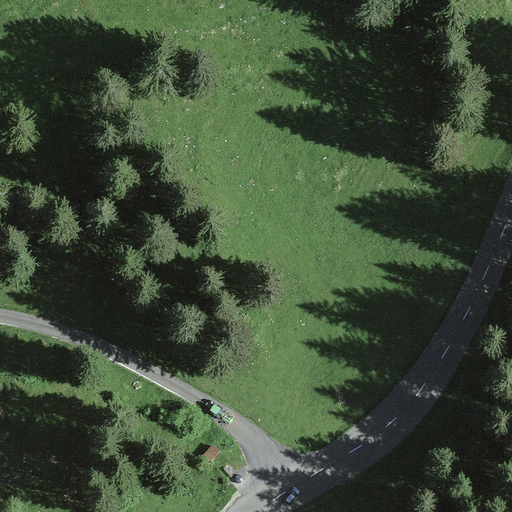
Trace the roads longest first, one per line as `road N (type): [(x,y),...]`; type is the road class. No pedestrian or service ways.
road 1 (tertiary): [(511,211),(471,303),(413,397),(359,446),(284,492)]
road 2 (unclassified): [(284,492),(243,430),(173,384),(87,341),(0,316)]
